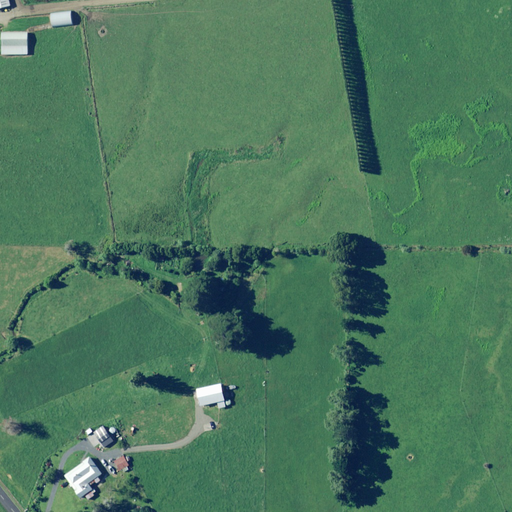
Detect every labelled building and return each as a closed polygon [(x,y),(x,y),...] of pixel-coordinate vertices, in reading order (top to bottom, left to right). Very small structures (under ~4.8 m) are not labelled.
[(0,0),(0,8),(11,6),(9,0),(0,0)] [(73,24),(71,11),(50,14),(52,27),(73,24)] [(28,55),(28,32),(2,32),(2,55),(28,55)] [(225,401),(221,385),(197,390),(201,406),(225,401)] [(96,495),(88,485),(95,480),(97,484),(101,480),(99,477),(103,474),(90,457),(65,476),(76,491),(75,492),(80,499),(84,496),(89,501),(96,495)] [(130,469),(123,457),(114,462),(119,471),(122,469),(124,472),(130,469)]
